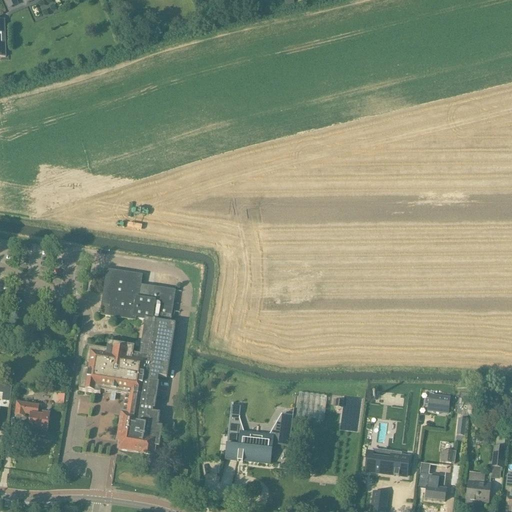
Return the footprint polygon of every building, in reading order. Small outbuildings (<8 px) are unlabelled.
[(83,369),(79,392),(100,395),(101,392),(112,394),(111,398),(110,398),(110,399),(115,400),(116,398),(115,398),(116,394),(126,396),(123,415),(122,415),(118,442),(120,443),(119,451),(144,455),(143,459),(144,461),(150,462),(152,461),(152,456),(153,456),(155,448),(159,448),(163,428),(158,427),(160,415),(153,413),(153,410),(155,410),(159,384),(157,384),(158,378),(167,379),(176,325),(170,324),(171,317),(174,317),(175,312),(172,311),(175,292),(141,286),(142,276),(107,271),(100,316),(135,321),(136,319),(145,320),(141,346),(143,347),(142,357),(133,355),(134,348),(120,345),(108,344),(107,351),(88,348),(86,366),(87,367),(86,370),(83,369)] [(46,324),(51,325),(77,329),(78,317),(67,316),(68,307),(49,304),(46,324)] [(0,392),(4,393),(3,400),(11,401),(13,386),(0,384),(0,392)] [(299,393),(296,418),(324,421),(327,397),(299,393)] [(448,410),(449,410),(451,398),(429,395),(427,407),(429,408),(428,410),(448,413),(448,410)] [(334,400),(333,407),(342,408),(343,401),(334,400)] [(17,403),(15,416),(24,417),(25,415),(31,415),(29,430),(36,431),(36,436),(45,437),(46,432),(47,433),(50,414),(38,413),(39,407),(17,403)] [(457,436),(464,437),(466,420),(458,419),(457,436)] [(272,465),(275,437),(245,434),(241,420),(239,421),(232,420),(227,460),(272,465)] [(497,437),(496,448),(504,449),(505,438),(497,437)] [(505,449),(504,449),(496,448),(494,447),(492,467),(503,468),(505,449)] [(442,455),(446,456),(445,463),(451,464),(452,452),(443,450),(442,455)] [(366,456),(365,467),(369,468),(368,473),(404,478),(407,458),(399,457),(399,454),(389,452),(388,455),(379,454),(378,457),(370,456),(366,456)] [(427,488),(425,500),(445,502),(447,491),(444,491),(445,481),(432,479),(431,489),(427,488)] [(466,503),(468,503),(470,505),(474,505),(476,504),(478,504),(478,503),(482,504),(482,505),(488,506),(490,485),(488,484),(487,483),(476,482),(476,483),(469,482),(466,503)] [(372,493),(369,511),(383,511),(386,494),(372,493)]
